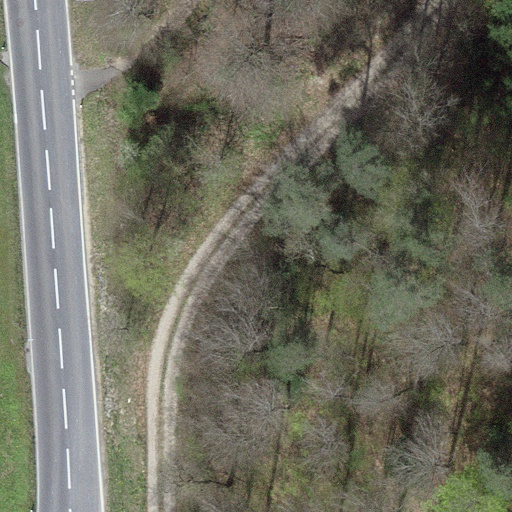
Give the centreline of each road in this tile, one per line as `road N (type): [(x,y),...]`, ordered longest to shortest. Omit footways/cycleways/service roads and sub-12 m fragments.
road 1 (track): [(438,0),(376,79),(268,167),(184,278),(155,410),(153,511)]
road 2 (tertiary): [(70,511),(34,0)]
